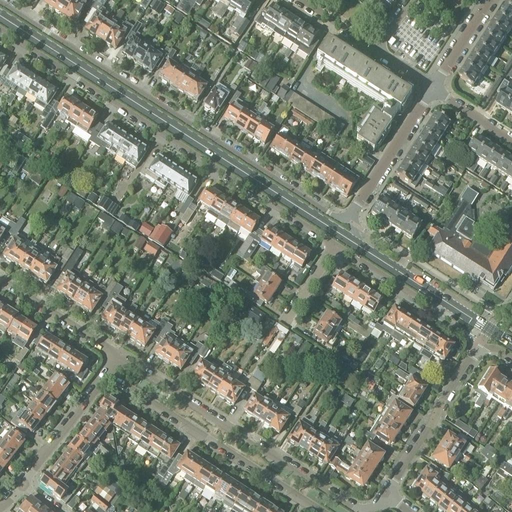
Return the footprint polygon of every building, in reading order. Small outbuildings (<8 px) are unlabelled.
[(54,11),(61,0),(45,0),(45,2),(47,3),(46,5),(46,6),(49,8),(49,9),(51,11),(53,11),(54,11)] [(75,0),(74,0),(61,0),(54,11),(55,12),(56,14),(59,15),(60,15),(64,18),(75,0)] [(75,0),(64,18),(65,18),(66,20),(68,22),(70,21),(73,23),(74,23),(75,21),(76,22),(80,17),(79,16),(85,7),(75,0)] [(96,14),(85,31),(90,34),(90,36),(93,38),(95,37),(96,38),(109,16),(103,13),(105,11),(102,9),(107,0),(97,0),(91,11),(96,14)] [(90,0),(88,5),(87,8),(91,11),(97,0),(90,0)] [(145,11),(151,0),(142,0),(143,0),(139,7),(145,11)] [(164,7),(153,0),(149,7),(151,8),(150,10),(158,16),(164,7)] [(181,0),(175,9),(181,13),(182,12),(189,0),(181,0)] [(189,0),(182,12),(181,13),(187,17),(190,12),(195,5),(199,8),(203,0),(189,0)] [(218,0),(220,1),(212,13),(216,16),(226,0),(218,0)] [(226,0),(216,16),(220,19),(228,6),(234,10),(240,0),(226,0)] [(241,15),(231,29),(235,31),(233,35),(238,38),(248,24),(243,20),(254,3),(249,0),(240,0),(234,10),(241,15)] [(378,0),(388,8),(391,4),(395,0),(378,0)] [(167,6),(163,11),(171,16),(174,11),(167,6)] [(263,13),(256,24),(260,27),(261,25),(272,32),(284,14),(273,6),(267,16),(263,13)] [(511,10),(504,6),(497,16),(511,25),(511,10)] [(109,16),(96,38),(97,40),(99,42),(101,41),(105,44),(117,27),(116,26),(124,14),(119,12),(114,19),(109,16)] [(183,17),(176,13),(171,21),(178,26),(183,17)] [(284,14),(272,32),(283,39),(295,21),(284,14)] [(511,26),(511,25),(497,16),(491,26),(506,36),(511,26)] [(295,21),(283,39),(294,46),(306,28),(295,21)] [(117,27),(105,44),(106,45),(107,47),(109,48),(112,48),(116,51),(123,40),(125,41),(127,39),(126,39),(130,33),(133,29),(125,24),(124,26),(119,22),(117,27)] [(130,42),(122,55),(127,58),(127,61),(131,61),(133,62),(145,43),(144,42),(141,46),(136,42),(139,36),(137,34),(142,27),(136,23),(133,29),(130,33),(126,39),(127,39),(130,42)] [(491,26),(484,36),(499,46),(506,36),(491,26)] [(294,46),(290,52),(294,54),(297,51),(308,58),(312,52),(316,45),(312,43),(317,35),(306,28),(294,46)] [(208,34),(202,31),(199,37),(204,40),(208,34)] [(499,46),(484,36),(478,46),(493,56),(499,46)] [(218,42),(211,38),(209,41),(215,46),(218,42)] [(237,50),(239,51),(243,54),(250,43),(244,39),(237,50)] [(145,43),(133,62),(134,65),(137,65),(143,68),(143,69),(153,54),(151,53),(157,43),(154,41),(151,46),(145,43)] [(328,66),(338,49),(327,42),(316,58),(328,66)] [(478,46),(471,56),(486,66),(493,56),(478,46)] [(153,54),(143,69),(144,72),(147,71),(152,74),(155,69),(157,70),(164,60),(169,51),(166,49),(163,54),(159,52),(156,56),(153,54)] [(350,57),(338,49),(328,66),(339,74),(350,57)] [(168,63),(158,78),(163,81),(162,82),(167,85),(168,84),(178,68),(172,64),(175,61),(172,59),(176,53),(170,50),(169,51),(164,60),(168,63)] [(471,56),(465,66),(480,76),(486,66),(471,56)] [(350,57),(339,74),(351,81),(362,64),(350,57)] [(247,61),(243,68),(250,72),(254,66),(247,61)] [(257,80),(265,66),(259,63),(251,77),(257,80)] [(178,68),(168,84),(168,85),(169,84),(173,87),(173,88),(177,90),(190,70),(184,66),(180,64),(178,68)] [(362,64),(351,81),(363,89),(374,72),(362,64)] [(510,67),(506,64),(502,71),(506,74),(510,67)] [(190,70),(177,90),(183,94),(183,93),(188,96),(197,81),(206,67),(202,65),(196,74),(190,70)] [(6,70),(0,79),(0,85),(8,91),(9,89),(13,91),(13,92),(26,72),(15,66),(10,73),(6,70)] [(480,76),(465,66),(458,77),(466,82),(465,84),(470,87),(471,85),(473,87),(480,76)] [(13,91),(11,95),(13,96),(15,93),(16,94),(23,98),(26,94),(36,79),(26,72),(13,92),(13,91)] [(374,72),(363,89),(375,96),(386,79),(374,72)] [(188,96),(187,97),(188,97),(188,98),(191,100),(192,100),(197,103),(204,92),(206,93),(206,94),(216,79),(215,79),(212,77),(206,86),(197,81),(188,96)] [(273,77),(265,89),(271,93),(279,80),(273,77)] [(36,79),(26,94),(36,101),(46,85),(36,79)] [(386,79),(375,96),(387,104),(397,87),(386,79)] [(501,96),(495,105),(505,112),(511,101),(511,90),(506,87),(508,85),(504,82),(497,94),(501,96)] [(36,101),(34,104),(43,111),(40,117),(45,120),(49,114),(56,104),(50,100),(56,92),(46,85),(36,101)] [(258,89),(251,85),(247,90),(255,95),(258,89)] [(281,101),(287,91),(288,90),(283,87),(276,97),(281,101)] [(397,87),(387,104),(384,109),(385,110),(384,111),(394,118),(398,111),(399,112),(410,95),(397,87)] [(215,89),(204,107),(204,108),(205,111),(207,112),(209,112),(209,111),(214,114),(217,109),(219,111),(225,102),(228,97),(226,95),(215,89)] [(287,91),(281,101),(286,105),(292,94),(287,91)] [(232,108),(224,120),(228,123),(228,125),(231,127),(233,126),(234,127),(244,112),(244,111),(234,105),(241,95),(236,92),(228,105),(232,108)] [(298,98),(292,94),(286,105),(291,108),(298,98)] [(11,95),(5,103),(10,106),(15,98),(13,96),(11,95)] [(279,100),(274,96),(270,101),(275,104),(279,100)] [(66,98),(57,112),(67,119),(76,105),(66,98)] [(303,101),(298,98),(291,108),(296,111),(303,101)] [(308,104),(303,101),(296,111),(301,114),(308,104)] [(259,109),(244,133),(253,139),(262,124),(257,121),(267,107),(263,104),(259,109)] [(308,104),(301,114),(306,118),(313,108),(308,104)] [(67,119),(65,122),(75,129),(86,112),(76,105),(67,119)] [(244,112),(234,127),(244,133),(259,109),(255,106),(249,116),(244,112)] [(318,111),(313,108),(306,118),(311,121),(318,111)] [(377,109),(366,125),(383,136),(390,125),(389,125),(394,118),(384,111),(382,110),(381,112),(377,109)] [(301,123),(304,118),(292,110),(289,115),(301,123)] [(318,111),(311,121),(316,124),(323,114),(318,111)] [(86,112),(75,129),(90,138),(99,125),(95,122),(97,118),(86,112)] [(45,120),(40,128),(45,132),(54,118),(49,114),(45,120)] [(323,114),(316,124),(321,127),(328,117),(323,114)] [(434,115),(427,125),(442,135),(449,124),(434,115)] [(11,117),(9,121),(6,126),(7,126),(12,129),(17,120),(11,117)] [(328,117),(321,127),(327,131),(333,121),(328,117)] [(279,127),(283,121),(278,118),(274,124),(279,127)] [(314,124),(304,118),(301,123),(311,129),(314,124)] [(9,121),(4,119),(0,125),(5,128),(7,126),(6,126),(9,121)] [(338,124),(333,121),(327,131),(332,134),(338,124)] [(262,124),(253,139),(254,140),(254,141),(257,143),(258,143),(263,146),(273,130),(263,123),(262,124)] [(343,127),(338,124),(332,134),(337,137),(343,127)] [(90,138),(88,142),(99,149),(95,155),(100,158),(107,146),(117,131),(106,125),(104,128),(99,125),(90,138)] [(383,136),(366,125),(356,141),(373,152),(383,136)] [(427,125),(421,135),(436,145),(442,135),(427,125)] [(117,131),(107,146),(110,148),(108,152),(115,157),(127,138),(117,131)] [(10,140),(22,147),(26,140),(14,133),(10,140)] [(280,135),(270,150),(280,156),(289,141),(280,135)] [(421,135),(414,145),(429,155),(436,145),(421,135)] [(461,136),(456,144),(459,146),(464,139),(461,136)] [(476,159),(486,143),(475,137),(465,152),(476,159)] [(127,138),(115,157),(125,163),(137,144),(127,138)] [(299,147),(289,162),(298,168),(308,153),(312,146),(303,140),(299,147)] [(289,141),(280,156),(289,162),(299,147),(289,141)] [(486,143),(476,159),(486,165),(496,150),(486,143)] [(125,163),(125,164),(135,170),(147,151),(137,144),(125,163)] [(429,155),(414,145),(408,155),(423,165),(429,155)] [(351,148),(348,153),(355,157),(358,152),(351,148)] [(506,156),(496,150),(486,165),(496,172),(506,156)] [(443,155),(451,159),(454,155),(446,151),(443,155)] [(308,153),(298,168),(308,174),(317,159),(318,159),(321,155),(321,154),(318,152),(314,157),(308,153)] [(317,159),(308,174),(317,180),(330,161),(321,155),(318,159),(317,159)] [(423,165),(408,155),(402,165),(417,175),(423,165)] [(511,168),(511,160),(506,156),(496,172),(506,178),(511,168)] [(21,157),(18,161),(12,172),(16,175),(22,166),(21,165),(24,159),(21,157)] [(155,183),(167,163),(157,157),(154,161),(150,158),(139,175),(144,178),(145,177),(155,183)] [(330,161),(317,180),(326,186),(336,171),(337,172),(339,167),(330,161)] [(446,166),(439,161),(437,165),(444,170),(446,166)] [(167,163),(155,183),(165,189),(168,185),(177,170),(167,163)] [(473,173),(477,167),(473,164),(468,171),(473,173)] [(417,175),(402,165),(395,175),(410,185),(417,175)] [(336,171),(326,186),(335,192),(345,177),(348,173),(339,167),(337,172),(336,171)] [(454,172),(461,176),(464,171),(458,167),(454,172)] [(187,176),(177,170),(168,185),(178,191),(187,176)] [(482,180),(487,173),(482,170),(478,177),(482,180)] [(440,176),(433,171),(430,176),(437,180),(440,176)] [(345,177),(335,192),(345,199),(355,183),(358,179),(349,173),(346,177),(345,177)] [(187,176),(178,191),(173,198),(183,205),(178,213),(183,216),(191,205),(186,202),(198,183),(187,176)] [(492,186),(497,179),(493,177),(488,183),(492,186)] [(67,181),(64,186),(69,189),(73,184),(67,181)] [(434,186),(427,181),(424,186),(431,190),(434,186)] [(503,183),(498,190),(503,193),(507,186),(503,183)] [(57,194),(63,199),(68,192),(62,188),(57,194)] [(87,193),(80,188),(75,195),(83,200),(87,193)] [(427,251),(477,283),(478,282),(493,291),(499,282),(500,283),(511,265),(511,222),(510,226),(505,223),(496,236),(501,239),(490,257),(482,252),(479,257),(467,250),(476,235),(474,233),(475,230),(472,228),(474,225),(472,224),(470,207),(471,207),(478,196),(467,189),(460,200),(462,202),(441,233),(432,227),(427,234),(435,239),(427,251)] [(209,210),(218,196),(208,190),(199,203),(209,210)] [(380,198),(370,214),(381,220),(391,205),(394,200),(384,193),(380,198)] [(74,204),(77,199),(70,194),(66,199),(74,204)] [(96,207),(101,200),(91,194),(86,201),(96,207)] [(218,196),(209,210),(206,214),(217,221),(228,203),(218,196)] [(419,206),(422,202),(415,197),(412,201),(419,206)] [(102,198),(101,200),(96,207),(111,217),(117,207),(102,198)] [(77,199),(74,204),(71,208),(78,212),(84,203),(77,199)] [(429,206),(422,202),(419,206),(426,210),(429,206)] [(228,203),(217,221),(227,228),(238,209),(228,203)] [(191,205),(183,216),(180,222),(185,226),(197,208),(191,205)] [(391,205),(381,220),(381,221),(391,227),(401,212),(391,205)] [(401,212),(391,227),(401,233),(411,218),(413,214),(403,208),(401,212)] [(248,216),(238,209),(227,228),(236,234),(239,229),(240,229),(248,216)] [(101,214),(97,219),(104,224),(101,229),(107,233),(114,222),(101,214)] [(130,221),(121,216),(118,221),(126,227),(130,221)] [(248,216),(240,229),(250,236),(259,223),(248,216)] [(411,218),(401,233),(401,234),(411,240),(416,232),(418,233),(421,228),(419,227),(421,225),(411,218)] [(15,226),(9,235),(15,239),(17,235),(25,222),(20,219),(15,226)] [(139,227),(130,221),(127,227),(135,232),(139,227)] [(0,225),(0,239),(5,232),(9,235),(15,226),(14,225),(10,223),(6,229),(0,225)] [(115,223),(110,231),(117,236),(122,228),(115,223)] [(138,232),(148,238),(153,230),(143,224),(138,232)] [(163,247),(172,233),(158,224),(149,239),(163,247)] [(270,249),(279,236),(269,229),(260,243),(270,249)] [(15,239),(3,257),(7,260),(6,261),(11,264),(26,241),(17,235),(15,239)] [(289,242),(279,236),(270,249),(280,256),(289,242)] [(139,252),(146,241),(140,238),(133,248),(139,252)] [(245,255),(253,241),(248,238),(236,256),(242,260),(244,256),(245,255)] [(30,244),(26,241),(11,264),(16,268),(17,266),(20,269),(31,252),(31,251),(34,247),(36,244),(32,241),(30,244)] [(253,241),(245,255),(250,258),(258,245),(259,245),(253,241)] [(299,249),(289,242),(280,256),(290,262),(299,249)] [(149,243),(144,252),(154,258),(159,250),(149,243)] [(51,258),(36,281),(42,284),(43,283),(46,285),(56,270),(60,272),(76,248),(72,246),(69,251),(67,250),(60,262),(55,259),(54,260),(51,258)] [(28,274),(42,252),(34,247),(31,251),(31,252),(20,269),(24,271),(23,272),(27,275),(28,274)] [(310,255),(299,249),(290,262),(301,269),(310,255)] [(66,276),(56,292),(60,294),(59,295),(64,299),(76,280),(79,275),(71,270),(73,267),(79,258),(82,253),(77,250),(74,254),(68,264),(62,274),(66,276)] [(42,252),(28,274),(32,276),(32,277),(36,281),(51,258),(42,252)] [(165,263),(172,267),(175,260),(169,257),(165,263)] [(260,286),(273,295),(279,285),(275,283),(279,277),(264,267),(268,260),(265,258),(257,270),(257,271),(255,273),(260,278),(255,283),(260,286)] [(209,276),(213,270),(206,266),(203,272),(209,276)] [(213,270),(209,276),(220,282),(223,277),(213,270)] [(76,280),(64,299),(70,302),(70,301),(73,303),(85,286),(86,283),(87,282),(88,281),(79,276),(80,275),(79,275),(76,280)] [(332,279),(327,286),(332,289),(342,296),(351,282),(341,275),(336,282),(332,279)] [(206,279),(201,285),(208,289),(212,283),(206,279)] [(85,286),(73,303),(76,305),(76,306),(81,310),(96,287),(87,282),(86,283),(85,286)] [(96,287),(81,310),(87,313),(87,312),(91,314),(102,297),(103,295),(108,299),(113,290),(116,286),(111,282),(108,287),(106,291),(100,287),(99,289),(96,287)] [(351,282),(342,296),(352,302),(361,288),(351,282)] [(217,295),(221,289),(212,283),(208,289),(217,295)] [(107,311),(101,320),(104,322),(103,323),(109,327),(120,309),(125,302),(116,297),(121,289),(116,286),(113,290),(108,299),(102,308),(107,311)] [(273,295),(260,286),(253,297),(245,292),(242,297),(260,308),(263,304),(266,306),(273,295)] [(361,288),(352,302),(362,309),(371,295),(361,288)] [(217,298),(228,305),(233,297),(232,297),(233,295),(224,289),(223,291),(222,290),(217,298)] [(371,295),(362,309),(372,315),(381,301),(371,295)] [(251,322),(257,312),(250,307),(244,317),(251,322)] [(16,316),(6,309),(0,318),(0,332),(4,335),(6,331),(16,316)] [(120,309),(109,327),(114,331),(115,330),(118,332),(129,315),(120,309)] [(368,338),(366,340),(374,345),(382,332),(384,333),(385,332),(391,336),(403,316),(403,314),(400,312),(398,313),(393,310),(381,328),(376,324),(375,327),(368,338)] [(257,312),(251,322),(258,327),(265,317),(257,312)] [(129,315),(118,332),(121,334),(121,335),(125,338),(126,336),(128,338),(139,321),(129,315)] [(320,325),(337,337),(338,336),(334,334),(340,324),(327,315),(320,325)] [(16,316),(6,331),(16,337),(25,323),(21,320),(22,320),(16,316)] [(391,336),(390,337),(400,343),(403,339),(413,322),(412,320),(410,318),(408,319),(403,316),(391,336)] [(146,326),(134,344),(140,347),(141,346),(144,348),(155,331),(156,330),(161,333),(167,325),(169,321),(164,318),(162,321),(161,321),(158,325),(153,322),(152,324),(149,321),(146,326)] [(139,321),(128,338),(130,339),(129,340),(134,344),(146,326),(139,321)] [(413,322),(403,339),(412,345),(423,329),(422,328),(422,326),(420,325),(418,325),(413,322)] [(16,337),(12,344),(22,350),(23,348),(26,344),(35,330),(35,329),(35,328),(30,325),(30,326),(25,323),(16,337)] [(350,323),(347,329),(358,336),(361,330),(350,323)] [(276,324),(262,345),(266,348),(277,330),(285,336),(288,332),(276,324)] [(361,330),(358,336),(361,338),(363,335),(368,338),(375,327),(370,324),(364,332),(361,330)] [(159,346),(154,355),(157,357),(157,358),(162,361),(176,338),(174,337),(175,335),(169,331),(171,327),(167,325),(161,333),(154,343),(159,346)] [(337,337),(320,325),(313,336),(326,344),(325,346),(331,350),(337,342),(335,340),(337,337)] [(423,329),(412,345),(422,351),(433,335),(429,332),(428,330),(426,329),(424,329),(423,329)] [(298,346),(301,341),(301,340),(294,335),(291,341),(298,346)] [(422,351),(419,356),(429,362),(432,357),(432,358),(443,341),(438,338),(438,336),(436,335),(434,335),(433,335),(422,351)] [(47,357),(56,343),(52,340),(53,339),(48,336),(48,337),(46,336),(37,350),(47,357)] [(176,338),(162,361),(167,364),(168,363),(172,366),(186,345),(176,338)] [(443,341),(432,358),(442,364),(453,348),(448,345),(448,343),(445,341),(444,342),(443,341)] [(304,342),(301,347),(307,351),(310,346),(304,342)] [(60,346),(56,343),(47,357),(58,364),(67,349),(61,345),(60,346)] [(172,366),(171,367),(176,370),(177,369),(180,371),(185,363),(191,367),(198,356),(197,355),(202,347),(197,344),(195,348),(190,345),(189,346),(186,345),(172,366)] [(202,347),(197,355),(198,356),(202,359),(207,351),(202,347)] [(14,361),(20,364),(28,352),(23,348),(22,350),(14,361)] [(67,349),(58,364),(67,369),(76,355),(72,353),(73,352),(67,349)] [(312,350),(307,358),(313,361),(318,353),(312,350)] [(338,353),(335,359),(340,362),(346,366),(348,367),(352,362),(338,353)] [(76,355),(65,373),(61,379),(65,381),(71,372),(77,376),(76,378),(82,381),(88,371),(84,368),(88,362),(80,357),(79,358),(76,355)] [(391,357),(388,362),(396,366),(399,362),(391,357)] [(340,362),(335,359),(328,369),(334,372),(340,362)] [(198,384),(209,366),(201,361),(190,378),(193,380),(192,381),(198,384)] [(346,366),(340,362),(334,372),(339,376),(346,366)] [(357,366),(352,362),(348,367),(354,371),(357,366)] [(218,372),(207,389),(210,391),(209,392),(214,395),(215,394),(216,394),(226,377),(228,374),(229,374),(231,370),(223,365),(218,372)] [(209,366),(198,384),(203,388),(204,387),(207,389),(218,372),(209,366)] [(363,378),(373,384),(373,383),(374,384),(380,373),(377,371),(373,377),(366,373),(363,378)] [(402,388),(419,399),(420,398),(422,398),(423,396),(423,394),(426,390),(409,379),(409,378),(398,371),(394,376),(406,383),(402,388)] [(479,410),(499,379),(489,372),(475,394),(480,397),(474,406),(479,410)] [(417,373),(414,379),(419,382),(422,376),(417,373)] [(55,376),(48,386),(61,396),(64,392),(65,393),(69,388),(68,388),(68,387),(55,376)] [(419,382),(427,387),(431,382),(422,376),(419,382)] [(226,377),(216,394),(219,396),(218,398),(223,401),(235,383),(226,377)] [(250,390),(255,382),(250,379),(245,387),(250,390)] [(499,379),(479,410),(480,410),(479,411),(482,413),(491,400),(497,403),(509,385),(499,379)] [(260,385),(255,382),(250,390),(255,393),(260,385)] [(235,383),(223,401),(229,405),(230,403),(233,405),(244,388),(235,383)] [(511,401),(511,387),(509,385),(497,403),(507,410),(511,401)] [(48,386),(41,395),(54,406),(59,401),(58,400),(61,396),(48,386)] [(31,388),(29,391),(38,399),(33,405),(47,416),(54,406),(41,395),(31,388)] [(419,399),(402,388),(398,396),(390,392),(389,394),(392,396),(402,403),(413,409),(416,405),(418,405),(419,402),(419,401),(419,399)] [(254,395),(243,412),(245,413),(244,414),(251,419),(263,401),(254,395)] [(263,401),(251,419),(256,422),(257,421),(261,423),(274,401),(266,396),(263,401)] [(402,403),(392,396),(384,408),(405,422),(405,421),(407,420),(409,418),(408,416),(410,414),(399,408),(402,403)] [(109,397),(99,410),(101,411),(107,415),(105,418),(106,420),(105,421),(108,423),(107,424),(110,426),(111,427),(112,428),(113,426),(114,425),(116,422),(114,421),(115,419),(114,418),(115,416),(112,414),(116,407),(119,403),(109,397)] [(274,401),(261,423),(264,425),(263,426),(268,430),(283,407),(274,401)] [(283,407),(268,430),(274,433),(275,432),(278,434),(289,417),(290,416),(295,419),(302,408),(305,404),(299,401),(297,405),(292,413),(283,407)] [(511,401),(507,410),(505,413),(501,411),(497,417),(501,420),(502,418),(506,420),(511,412),(511,401)] [(33,405),(26,414),(39,424),(42,420),(43,421),(47,416),(33,405)] [(116,407),(112,414),(115,416),(114,418),(115,419),(114,421),(116,422),(114,425),(120,429),(130,415),(124,411),(123,412),(116,407)] [(384,408),(379,416),(400,430),(401,428),(403,428),(405,425),(404,423),(405,422),(384,408)] [(21,410),(10,424),(15,428),(24,435),(28,431),(31,434),(32,433),(33,434),(37,429),(36,428),(39,424),(26,414),(21,410)] [(94,417),(90,422),(104,433),(110,426),(107,424),(108,423),(105,421),(106,420),(105,418),(107,415),(101,411),(95,418),(94,417)] [(130,415),(120,429),(130,436),(139,422),(135,419),(136,418),(130,415)] [(379,416),(373,425),(394,438),(395,436),(397,436),(399,433),(398,431),(400,430),(379,416)] [(303,419),(288,441),(290,442),(289,444),(292,446),(294,445),(298,447),(311,427),(316,419),(313,417),(309,423),(303,419)] [(87,428),(84,432),(97,442),(104,433),(90,422),(86,427),(87,428)] [(130,436),(127,440),(137,446),(149,427),(144,424),(143,425),(139,422),(130,436)] [(470,431),(457,422),(453,427),(467,436),(470,431)] [(322,432),(326,425),(322,423),(318,429),(322,432)] [(394,438),(373,425),(368,433),(370,434),(369,435),(364,432),(361,436),(371,441),(374,436),(389,446),(390,445),(391,445),(393,442),(393,440),(394,438)] [(149,427),(137,446),(147,453),(159,435),(154,432),(155,431),(149,427)] [(311,427),(298,447),(299,448),(299,450),(302,452),(304,451),(307,453),(318,437),(314,435),(317,431),(311,427)] [(11,433),(3,443),(16,453),(20,449),(20,450),(24,445),(23,444),(24,443),(20,440),(23,436),(14,429),(11,433)] [(471,430),(467,436),(473,440),(477,434),(471,430)] [(79,435),(75,440),(90,452),(95,456),(99,451),(110,461),(113,463),(117,459),(116,459),(112,455),(97,442),(84,432),(81,436),(79,435)] [(318,437),(307,453),(310,455),(310,457),(313,459),(315,458),(316,459),(327,443),(330,438),(321,433),(318,437)] [(147,453),(146,454),(156,460),(169,440),(163,436),(163,437),(159,435),(147,453)] [(448,435),(442,444),(458,454),(458,453),(461,455),(463,456),(470,446),(457,437),(455,440),(448,435)] [(327,443),(316,459),(318,460),(317,462),(320,463),(322,463),(326,465),(341,443),(332,437),(331,437),(327,443)] [(347,437),(344,442),(355,449),(356,448),(353,445),(354,443),(351,442),(352,440),(347,437)] [(0,439),(0,455),(10,463),(14,458),(13,457),(16,453),(3,443),(0,439)] [(75,440),(68,450),(82,461),(90,452),(75,440)] [(169,440),(156,460),(162,464),(162,465),(164,466),(158,475),(159,476),(163,478),(168,471),(177,457),(173,455),(178,448),(174,445),(175,444),(169,440)] [(355,449),(344,442),(342,446),(349,451),(350,449),(354,451),(355,449)] [(442,444),(437,451),(453,461),(456,463),(461,455),(458,453),(458,454),(442,444)] [(483,450),(492,456),(495,451),(486,445),(483,450)] [(367,446),(362,454),(377,464),(378,463),(380,463),(382,459),(381,458),(382,456),(367,446)] [(492,456),(483,450),(483,449),(479,454),(488,462),(492,456)] [(64,456),(62,460),(75,470),(78,473),(85,464),(82,461),(68,450),(63,455),(64,456)] [(437,451),(432,459),(448,470),(449,468),(453,461),(437,451)] [(159,486),(158,486),(162,488),(166,487),(172,477),(180,472),(181,473),(186,476),(197,458),(193,455),(191,454),(190,456),(186,454),(183,459),(178,456),(177,457),(168,471),(163,478),(159,486)] [(360,458),(357,463),(372,472),(374,470),(375,470),(376,468),(378,466),(377,465),(377,464),(362,454),(360,458)] [(0,470),(2,471),(5,468),(6,468),(10,463),(0,455),(0,470)] [(335,455),(333,459),(345,466),(346,464),(342,462),(343,460),(335,455)] [(492,456),(488,462),(489,463),(498,469),(502,462),(492,456)] [(186,476),(183,480),(193,486),(206,466),(202,464),(203,462),(197,458),(186,476)] [(333,459),(328,467),(336,472),(341,464),(333,459)] [(57,463),(53,468),(68,480),(75,470),(62,460),(59,464),(57,463)] [(502,462),(498,469),(497,470),(511,479),(511,484),(511,469),(502,462)] [(353,469),(351,471),(367,480),(368,478),(370,478),(372,475),(371,473),(372,472),(357,463),(353,469)] [(341,464),(336,472),(343,477),(354,484),(359,487),(361,489),(363,486),(364,487),(366,484),(366,482),(367,480),(351,471),(348,468),(345,466),(341,464)] [(419,477),(411,489),(419,496),(421,494),(421,495),(433,480),(434,481),(442,472),(429,464),(425,470),(423,470),(420,474),(421,476),(420,478),(419,477)] [(206,466),(193,486),(202,492),(216,471),(210,467),(209,469),(206,466)] [(50,474),(47,478),(61,489),(68,480),(53,468),(49,473),(50,474)] [(216,471),(202,492),(212,499),(225,479),(221,476),(223,474),(216,471)] [(421,495),(421,497),(425,500),(427,499),(430,501),(444,483),(450,476),(446,474),(438,484),(434,481),(433,480),(421,495)] [(159,476),(154,483),(159,486),(163,478),(159,476)] [(472,485),(480,491),(488,481),(486,480),(485,481),(480,476),(472,485)] [(46,478),(40,485),(60,501),(65,505),(71,497),(66,493),(61,489),(47,478),(46,478)] [(225,479),(212,499),(216,502),(216,503),(220,505),(221,505),(224,501),(236,483),(229,479),(228,481),(225,479)] [(106,488),(115,494),(115,495),(120,488),(111,481),(106,488)] [(224,501),(221,505),(231,511),(234,507),(233,507),(244,491),(240,489),(242,487),(236,483),(224,501)] [(430,501),(429,504),(433,507),(436,506),(438,508),(449,494),(452,490),(444,483),(430,501)] [(94,493),(108,504),(114,496),(100,485),(94,493)] [(188,495),(192,489),(187,487),(184,492),(182,491),(179,497),(184,500),(187,495),(188,495)] [(234,507),(231,511),(232,511),(243,511),(255,495),(249,491),(247,493),(244,491),(233,507),(234,507)] [(438,508),(437,510),(439,511),(447,511),(460,498),(462,495),(458,491),(454,497),(449,494),(438,508)] [(257,511),(263,503),(259,501),(261,499),(255,495),(243,511),(257,511)] [(105,511),(109,508),(108,507),(95,496),(90,502),(94,505),(87,511),(105,511)] [(67,507),(72,511),(79,501),(74,497),(67,507)] [(116,497),(113,501),(118,506),(122,501),(116,497)] [(447,511),(461,511),(468,504),(460,498),(447,511)] [(31,511),(37,505),(32,500),(29,500),(24,506),(22,505),(18,510),(20,511),(19,511),(31,511)] [(113,501),(108,507),(109,508),(114,511),(118,506),(113,501)] [(461,511),(475,511),(477,510),(478,509),(470,502),(468,504),(461,511)] [(263,503),(257,511),(270,511),(274,507),(268,504),(266,506),(263,503)]
